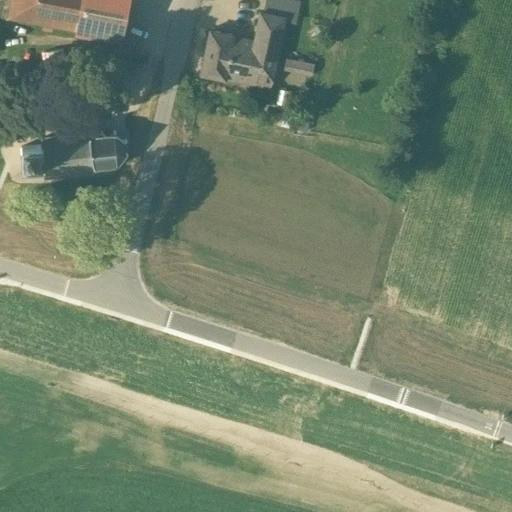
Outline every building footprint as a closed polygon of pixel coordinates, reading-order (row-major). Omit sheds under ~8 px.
[(9,0),(6,18),(74,31),(120,40),(127,0),(9,0)] [(225,77),(269,87),(284,17),(259,12),(253,39),(235,35),(209,29),(200,75),(225,81),(225,77)] [(286,58),(283,70),(312,76),(315,64),(286,58)] [(280,90),(277,104),(288,106),(291,92),(280,90)] [(300,110),(297,129),(307,130),(310,112),(300,110)] [(276,112),(274,124),(284,126),(286,114),(276,112)] [(126,157),(127,153),(124,152),(124,143),(127,142),(125,138),(124,139),(113,132),(114,128),(111,128),(109,132),(101,132),(101,129),(98,129),(98,133),(89,135),(88,131),(39,138),(39,143),(19,145),(20,169),(42,166),(43,175),(94,168),(94,165),(103,165),(103,167),(106,167),(106,164),(113,163),(114,167),(118,166),(117,162),(122,156),(126,157)]
